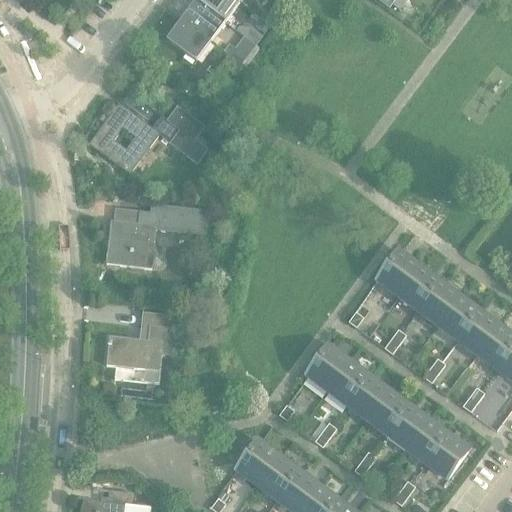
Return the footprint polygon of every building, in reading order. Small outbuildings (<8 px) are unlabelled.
[(231,0),(198,0),(196,3),(225,25),(239,6),(231,0)] [(374,0),(389,11),(392,6),(396,1),(394,0),(374,0)] [(406,2),(403,0),(396,0),(396,1),(392,6),(399,11),(406,2)] [(196,3),(182,23),(210,44),(225,25),(196,3)] [(264,14),(259,21),(268,28),(274,21),(264,14)] [(268,28),(259,21),(254,27),(264,34),(268,28)] [(196,64),(210,44),(182,23),(167,42),(196,64)] [(235,52),(230,59),(240,66),(245,59),(235,52)] [(240,66),(230,59),(226,65),(235,72),(240,66)] [(129,177),(158,137),(195,164),(206,151),(192,141),(201,128),(175,109),(165,121),(161,118),(152,131),(119,107),(89,147),(129,177)] [(108,249),(106,266),(145,271),(151,272),(156,256),(154,246),(155,233),(206,239),(208,214),(151,207),(150,215),(115,211),(113,224),(111,224),(109,241),(113,241),(112,250),(108,249)] [(418,272),(398,257),(379,283),(399,298),(418,272)] [(438,287),(418,272),(399,298),(419,313),(438,287)] [(459,302),(438,287),(419,313),(439,328),(459,302)] [(477,316),(459,302),(439,328),(458,342),(477,316)] [(173,359),(176,333),(178,319),(142,315),(139,343),(109,339),(106,368),(159,374),(161,358),(173,359)] [(363,321),(355,315),(348,325),(356,330),(363,321)] [(497,330),(477,316),(458,342),(477,356),(497,330)] [(511,351),(511,341),(497,330),(477,356),(497,371),(511,351)] [(398,333),(391,341),(399,347),(406,338),(398,333)] [(399,347),(391,341),(384,351),(392,357),(399,347)] [(511,351),(497,371),(511,381),(511,351)] [(348,367),(328,352),(309,378),(329,393),(348,367)] [(437,362),(431,371),(438,376),(445,367),(437,362)] [(368,382),(348,367),(329,393),(349,407),(368,382)] [(438,376),(431,371),(423,380),(431,386),(438,376)] [(388,396),(368,382),(349,407),(368,422),(388,396)] [(476,391),(469,400),(477,406),(484,396),(476,391)] [(407,411),(388,396),(368,422),(388,436),(407,411)] [(477,406),(469,400),(462,409),(470,415),(477,406)] [(294,414),(286,408),(279,418),(287,424),(294,414)] [(426,425),(407,411),(388,436),(407,451),(426,425)] [(446,440),(426,425),(407,451),(427,465),(446,440)] [(328,426),(321,435),(329,441),(336,432),(328,426)] [(321,435),(315,444),(322,450),(329,441),(321,435)] [(466,455),(446,440),(427,465),(447,480),(466,455)] [(278,462),(257,447),(238,472),(259,488),(278,462)] [(368,455),(361,464),(369,470),(376,461),(368,455)] [(298,476),(278,462),(259,488),(278,502),(298,476)] [(369,470),(361,464),(354,474),(362,480),(369,470)] [(301,511),(317,491),(298,476),(278,502),(291,511),(301,511)] [(407,484),(400,494),(408,500),(415,490),(407,484)] [(331,511),(337,505),(317,491),(301,511),(331,511)] [(81,511),(149,511),(150,510),(131,508),(132,496),(109,493),(107,507),(100,506),(100,504),(83,502),(81,511)] [(408,500),(400,494),(393,503),(401,509),(408,500)] [(221,511),(225,507),(217,501),(210,511),(211,511),(221,511)]
